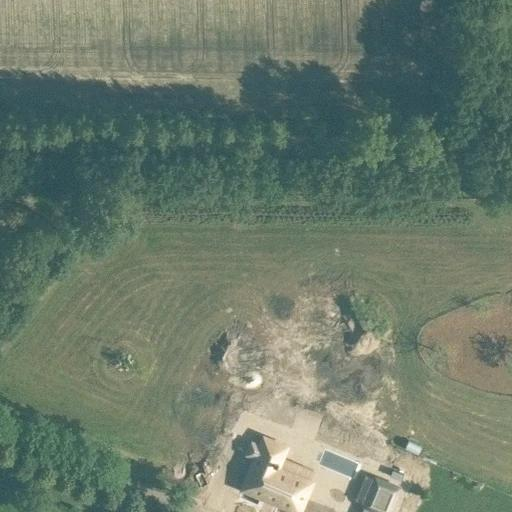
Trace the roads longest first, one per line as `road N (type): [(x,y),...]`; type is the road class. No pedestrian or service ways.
road 1 (track): [(0,146),(511,155)]
road 2 (residential): [(192,511),(0,430)]
